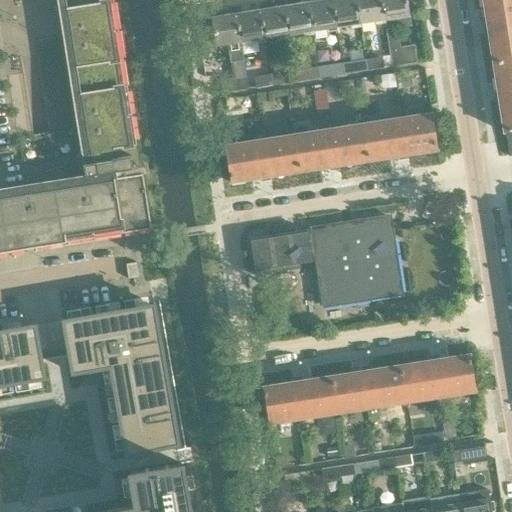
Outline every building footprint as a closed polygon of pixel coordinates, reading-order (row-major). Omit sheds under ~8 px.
[(19,58),(39,184),(142,168),(114,0),(28,0),(38,55),(19,58)] [(332,0),(308,4),(312,31),(336,27),(332,0)] [(356,0),(334,0),(332,0),(336,27),(360,23),(356,0)] [(380,0),(356,0),(360,23),(384,20),(380,0)] [(390,58),(391,66),(415,63),(413,47),(399,49),(397,39),(397,40),(395,28),(410,26),(405,0),(380,0),(384,20),(390,58)] [(511,0),(482,0),(492,63),(511,60),(511,0)] [(308,4),(284,8),(288,35),(312,31),(308,4)] [(284,8),(260,11),(264,38),(278,36),(280,46),(290,44),(288,35),(284,8)] [(260,11),(236,15),(240,42),(264,38),(260,11)] [(211,19),(216,46),(227,44),(230,63),(235,62),(237,77),(221,80),(223,93),(247,89),(240,42),(236,15),(211,19)] [(367,70),(391,66),(390,58),(365,62),(367,70)] [(511,60),(492,63),(503,132),(505,132),(511,131),(511,60)] [(367,70),(365,62),(350,64),(351,73),(367,70)] [(333,66),(318,69),(319,78),(335,75),(333,66)] [(319,78),(318,69),(302,71),(303,80),(319,78)] [(285,74),(270,76),(271,85),(287,83),(285,74)] [(271,85),(270,76),(254,79),(255,88),(271,85)] [(431,115),(362,125),(368,161),(437,150),(431,115)] [(362,125),(293,135),(299,172),(368,161),(362,125)] [(299,172),(293,135),(224,146),(230,183),(299,172)] [(152,233),(142,168),(39,184),(25,186),(26,193),(0,196),(0,253),(35,248),(35,252),(152,233)] [(308,231),(250,240),(254,271),(313,262),(311,249),(315,248),(324,306),(400,294),(388,217),(357,222),(358,227),(358,230),(344,233),(344,229),(308,235),(308,231)] [(249,259),(242,260),(243,267),(250,266),(249,259)] [(136,263),(126,264),(128,279),(138,277),(136,263)] [(153,304),(62,320),(63,321),(71,372),(72,373),(75,373),(75,372),(110,366),(124,450),(125,453),(178,445),(153,304)] [(35,325),(0,331),(0,385),(40,379),(44,378),(44,377),(35,326),(35,325)] [(469,354),(400,365),(406,403),(475,392),(469,354)] [(400,365),(331,376),(337,415),(406,403),(400,365)] [(337,415),(331,376),(262,387),(268,426),(337,415)] [(451,449),(455,477),(464,476),(462,461),(487,457),(485,444),(451,449)] [(422,454),(424,462),(440,460),(438,451),(422,454)] [(410,456),(394,458),(396,467),(411,464),(410,456)] [(394,458),(365,462),(367,471),(396,467),(394,458)] [(365,462),(337,467),(338,476),(367,471),(365,462)] [(189,511),(181,464),(181,463),(128,472),(129,476),(135,510),(125,511),(189,511)] [(338,476),(337,467),(321,469),(323,478),(338,476)] [(302,485),(304,501),(313,499),(308,471),(283,475),(286,488),(302,485)] [(458,494),(460,505),(460,511),(490,511),(489,500),(487,490),(458,494)] [(401,501),(401,503),(402,511),(431,511),(431,509),(429,497),(401,501)] [(373,508),(373,511),(402,511),(401,503),(373,508)]
